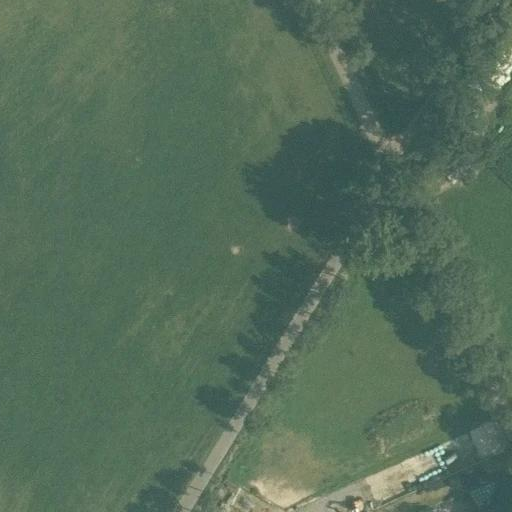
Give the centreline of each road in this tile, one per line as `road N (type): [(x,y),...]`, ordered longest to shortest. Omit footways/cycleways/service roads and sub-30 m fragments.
road 1 (unclassified): [(186,511),(394,171)]
road 2 (unclassified): [(511,424),(394,171)]
road 3 (unclassified): [(394,171),(319,0)]
